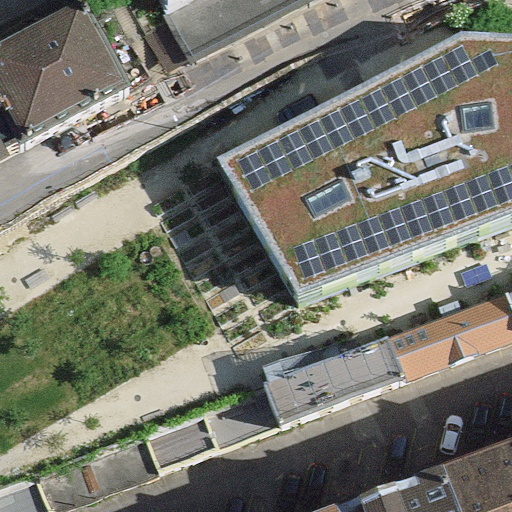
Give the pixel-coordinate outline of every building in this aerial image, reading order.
[(158,0),(193,70),(338,0),(158,0)] [(96,24),(0,71),(0,98),(40,180),(147,127),(96,24)] [(511,232),(511,56),(459,52),(218,176),(303,313),(511,232)] [(0,212),(22,201),(5,165),(18,159),(0,122),(0,121),(0,212)] [(511,301),(502,304),(511,330),(511,301)] [(511,351),(511,330),(502,304),(387,346),(404,392),(511,351)] [(404,392),(387,346),(264,391),(281,438),(404,392)] [(511,511),(511,474),(451,500),(455,511),(511,511)] [(455,511),(451,500),(418,511),(455,511)]
